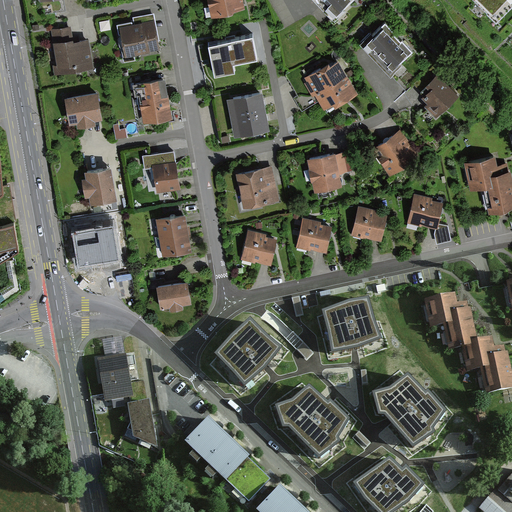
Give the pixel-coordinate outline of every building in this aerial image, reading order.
[(211,0),(215,17),(239,13),(247,6),(245,0),(211,0)] [(359,0),(322,0),(341,19),(359,0)] [(511,2),(511,0),(487,0),(502,13),(511,2)] [(154,12),(135,16),(136,19),(117,23),(120,42),(115,48),(119,61),(123,64),(138,63),(140,55),(161,52),(154,12)] [(362,46),(380,63),(403,39),(384,22),(362,46)] [(71,24),(51,28),(57,62),(50,63),(53,77),(93,69),(87,39),(74,41),(71,24)] [(253,33),(208,41),(214,74),(235,70),(233,62),(257,57),(253,33)] [(417,52),(403,39),(380,63),(395,76),(417,52)] [(318,94),(350,78),(341,60),(308,77),(285,75),(297,95),(318,94)] [(459,96),(438,75),(421,92),(425,96),(422,99),(428,105),(425,107),(436,119),(459,96)] [(175,118),(168,77),(141,82),(148,122),(175,118)] [(318,94),(297,95),(305,110),(323,101),(329,112),(360,96),(350,78),(318,94)] [(98,90),(65,96),(69,123),(76,121),(77,125),(96,122),(95,118),(103,117),(98,90)] [(270,109),(267,90),(213,100),(216,119),(270,109)] [(270,109),(216,119),(220,139),(274,129),(270,109)] [(417,153),(399,128),(372,147),(390,172),(417,153)] [(0,257),(15,249),(21,246),(14,213),(18,212),(13,196),(10,184),(7,185),(0,131),(0,257)] [(175,150),(144,156),(151,193),(182,188),(175,150)] [(353,150),(310,157),(315,189),(344,184),(342,173),(356,170),(353,150)] [(498,155),(469,161),(475,188),(490,184),(495,208),(511,204),(511,168),(501,171),(498,155)] [(272,166),(238,173),(245,208),(279,201),(272,166)] [(115,167),(89,171),(95,203),(121,199),(115,167)] [(448,201),(417,193),(411,217),(442,225),(448,201)] [(392,213),(362,206),(355,230),(385,238),(392,213)] [(159,217),(162,234),(192,229),(189,212),(159,217)] [(337,225),(307,217),(301,243),(330,251),(337,225)] [(114,220),(72,227),(78,262),(120,255),(114,220)] [(196,248),(192,229),(162,234),(165,254),(196,248)] [(266,235),(248,230),(241,260),(271,267),(277,240),(266,237),(266,235)] [(196,277),(160,283),(164,307),(173,306),(179,309),(186,308),(188,305),(201,303),(196,277)] [(462,294),(428,301),(433,327),(451,324),(456,349),(466,347),(486,343),(479,306),(465,309),(462,294)] [(349,299),(322,309),(328,330),(332,352),(355,348),(382,338),(375,318),(369,296),(349,299)] [(231,334),(213,353),(229,368),(245,385),(266,368),(282,347),(268,334),(251,316),(231,334)] [(486,343),(466,347),(470,370),(489,366),(494,392),(511,388),(511,355),(501,355),(498,341),(486,343)] [(127,354),(99,359),(107,402),(134,397),(127,354)] [(392,419),(412,440),(439,430),(436,423),(445,405),(406,373),(390,387),(372,396),(376,414),(386,413),(392,419)] [(288,426),(316,452),(340,440),(338,435),(349,417),(327,399),(310,384),(294,399),(275,408),(280,426),(288,426)] [(156,402),(135,405),(139,437),(163,450),(156,402)] [(462,444),(477,432),(463,414),(448,426),(462,444)] [(255,459),(216,420),(190,445),(229,484),(255,459)] [(365,499),(381,511),(405,511),(414,506),(425,483),(406,464),(401,467),(387,455),(350,481),(365,499)] [(255,459),(229,484),(250,504),(275,480),(255,459)] [(511,511),(511,471),(478,511),(511,511)] [(311,511),(286,489),(265,511),(311,511)]
